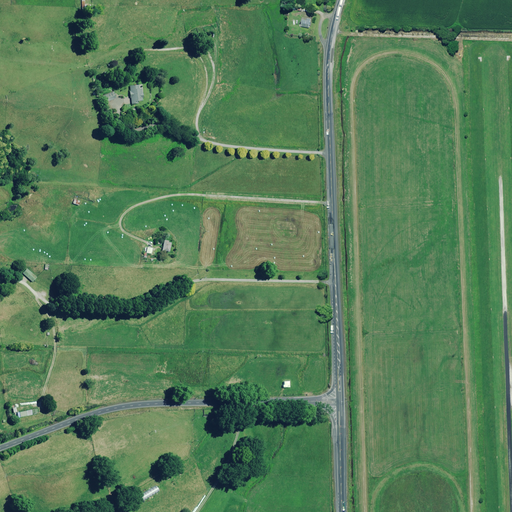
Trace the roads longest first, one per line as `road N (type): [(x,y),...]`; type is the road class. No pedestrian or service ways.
road 1 (trunk): [(337,380),(328,54),(340,0)]
road 2 (unclassified): [(0,448),(116,408),(309,402)]
road 3 (unknown): [(332,203),(179,193)]
road 4 (trunk): [(341,511),(334,424),(325,408),(309,402)]
